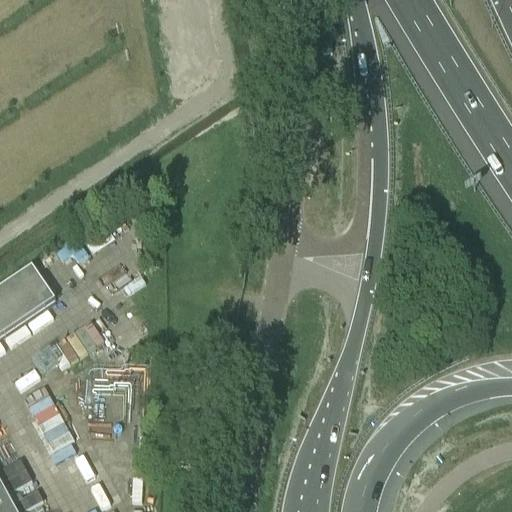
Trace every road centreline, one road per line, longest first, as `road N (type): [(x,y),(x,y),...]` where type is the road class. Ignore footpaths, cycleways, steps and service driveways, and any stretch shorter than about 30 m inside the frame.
road 1 (motorway): [(354,0),(378,122),(371,271)]
road 2 (tertiary): [(240,511),(281,254)]
road 3 (tertiary): [(281,254),(298,97),(288,0)]
road 4 (secondary): [(371,271),(309,511)]
road 5 (motorway): [(358,511),(374,461),(399,430),(442,400),(511,386)]
road 6 (motorway): [(408,0),(511,166)]
